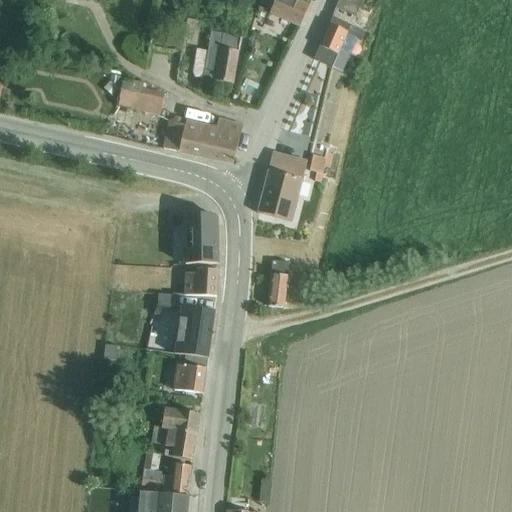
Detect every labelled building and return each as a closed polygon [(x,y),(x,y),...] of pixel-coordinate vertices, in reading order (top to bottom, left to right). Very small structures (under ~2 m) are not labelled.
[(290,0),(276,0),(270,14),(300,28),(309,8),(290,0)] [(350,0),(339,0),(336,9),(356,18),(361,5),(350,0)] [(332,18),(313,61),(343,74),(355,47),(353,46),(359,30),(332,18)] [(197,47),(200,22),(186,20),(182,45),(197,47)] [(201,79),(230,84),(238,40),(215,36),(213,45),(207,44),(201,79)] [(123,82),(119,105),(132,107),(131,111),(160,117),(165,95),(143,91),(144,86),(123,82)] [(191,105),(188,116),(208,121),(211,109),(191,105)] [(170,123),(163,150),(233,166),(242,127),(219,121),(217,128),(178,119),(170,123)] [(273,154),(257,214),(292,223),(307,163),(273,154)] [(313,157),(309,172),(316,174),(315,183),(321,184),(325,168),(330,169),(333,155),(327,154),(325,160),(313,157)] [(214,214),(195,215),(196,266),(218,266),(218,219),(214,214)] [(121,243),(120,260),(170,262),(171,245),(121,243)] [(272,262),(267,308),(285,309),(289,263),(272,262)] [(161,295),(160,308),(177,310),(178,296),(216,298),(218,271),(196,270),(196,275),(185,274),(185,288),(173,287),(172,296),(161,295)] [(178,356),(208,360),(214,313),(194,311),(192,329),(180,327),(177,347),(154,344),(152,352),(178,356)] [(108,340),(107,356),(122,357),(123,342),(108,340)] [(178,356),(177,365),(206,370),(208,360),(178,356)] [(206,370),(177,365),(173,391),(202,396),(206,370)] [(154,428),(150,454),(161,458),(192,463),(199,416),(164,411),(161,430),(154,428)] [(161,458),(150,454),(146,453),(142,483),(132,481),(130,491),(140,492),(140,495),(187,498),(191,468),(173,466),(172,477),(162,477),(162,473),(159,473),(161,458)] [(261,480),(259,503),(267,504),(269,481),(261,480)] [(130,499),(128,511),(186,511),(187,498),(140,495),(139,500),(130,499)]
